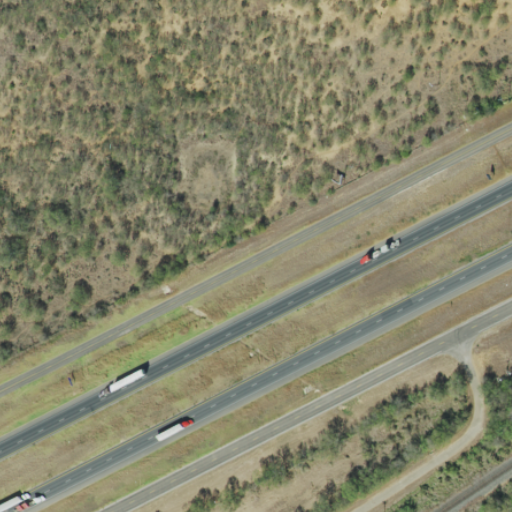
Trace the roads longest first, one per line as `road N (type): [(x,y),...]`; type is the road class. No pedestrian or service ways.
road 1 (motorway): [(511,187),(0,452)]
road 2 (tertiary): [(0,389),(511,127)]
road 3 (motorway): [(6,511),(511,254)]
road 4 (tertiary): [(116,511),(461,338)]
road 5 (residential): [(367,511),(482,427),(461,338)]
